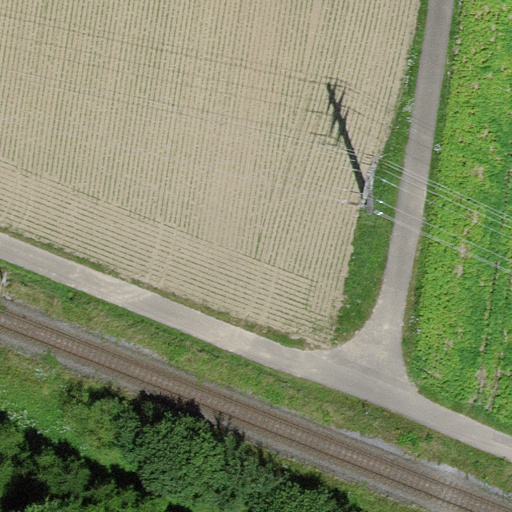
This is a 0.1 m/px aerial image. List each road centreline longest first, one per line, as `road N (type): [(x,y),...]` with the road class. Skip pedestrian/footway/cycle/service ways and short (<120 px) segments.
road 1 (track): [(374,388),(0,249)]
road 2 (track): [(374,388),(441,0)]
road 3 (track): [(511,445),(374,388)]
